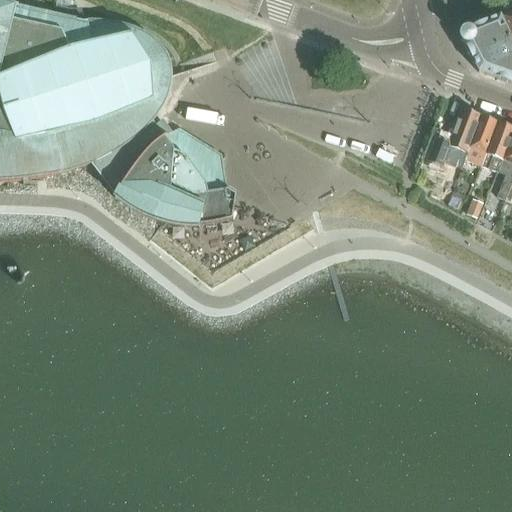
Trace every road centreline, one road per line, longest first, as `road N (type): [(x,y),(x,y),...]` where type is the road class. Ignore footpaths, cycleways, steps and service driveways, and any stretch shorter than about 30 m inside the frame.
road 1 (tertiary): [(255,0),(372,43),(421,34)]
road 2 (residential): [(421,34),(442,74),(511,102)]
